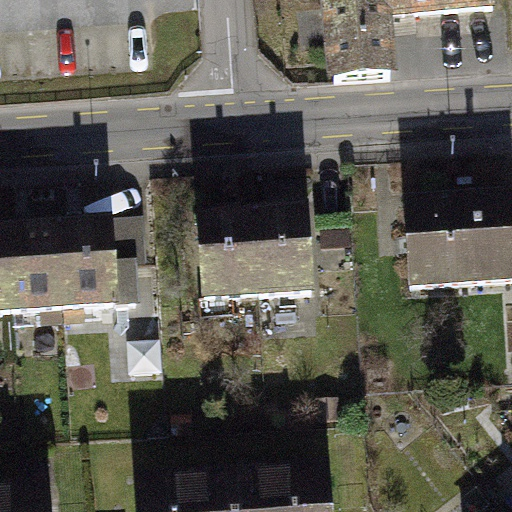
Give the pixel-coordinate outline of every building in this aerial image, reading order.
[(482,0),(317,0),(324,80),(386,75),(383,39),(485,30),(482,0)] [(511,205),(410,209),(413,301),(511,297),(511,205)] [(313,215),(208,222),(214,311),(318,304),(313,215)] [(156,229),(116,231),(121,324),(161,322),(156,229)] [(116,231),(0,237),(0,330),(121,324),(116,231)] [(339,511),(337,472),(295,474),(295,484),(266,485),(266,476),(214,478),(214,487),(181,489),(180,480),(139,483),(140,511),(339,511)] [(0,511),(58,511),(57,494),(15,496),(16,506),(0,506),(0,511)]
